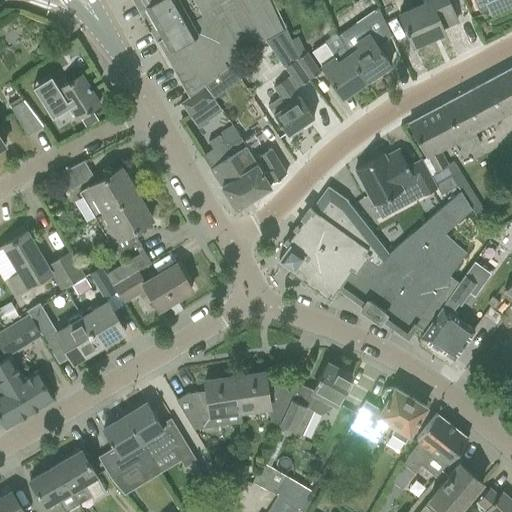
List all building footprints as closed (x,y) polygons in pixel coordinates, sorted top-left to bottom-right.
[(147,0),(149,2),(144,5),(162,37),(157,41),(158,43),(188,97),(189,97),(204,86),(213,79),(231,66),(228,62),(229,61),(237,57),(266,41),(285,29),(271,0),(147,0)] [(423,0),(425,3),(400,15),(413,45),(444,32),(442,27),(457,21),(447,0),(423,0)] [(511,0),(473,0),(479,13),(489,8),(491,12),(495,10),(496,13),(511,5),(511,0)] [(378,45),(392,36),(377,7),(336,35),(348,54),(366,81),(391,64),(378,45)] [(309,80),(295,59),(299,57),(285,29),(266,41),(284,67),(285,66),(293,78),(289,80),(288,79),(276,87),(286,103),(273,113),(287,134),(314,116),(300,96),(299,96),(294,88),(298,85),(298,87),(309,80)] [(366,81),(348,54),(337,61),(324,42),(310,52),(341,98),(366,81)] [(74,45),(66,50),(70,57),(78,52),(74,45)] [(299,57),(295,59),(309,80),(319,72),(306,52),(299,57)] [(237,57),(229,61),(238,75),(246,69),(237,57)] [(511,66),(408,123),(426,156),(427,156),(435,171),(447,164),(439,149),(457,140),(463,152),(479,143),(473,131),(511,110),(511,66)] [(50,75),(32,87),(51,117),(70,106),(77,118),(100,104),(81,74),(59,88),(58,88),(50,75)] [(188,97),(179,103),(189,116),(213,98),(209,93),(204,86),(189,97),(188,97)] [(213,98),(189,116),(197,127),(222,110),(213,98)] [(24,100),(11,108),(27,135),(44,126),(24,100)] [(98,120),(93,113),(81,120),(85,128),(98,120)] [(232,126),(218,135),(228,152),(230,151),(236,162),(232,165),(252,197),(270,186),(270,184),(286,174),(270,149),(257,157),(266,171),(262,174),(232,126)] [(213,148),(202,155),(236,208),(252,197),(232,165),(236,162),(230,151),(228,152),(218,135),(208,141),(213,148)] [(383,154),(374,159),(354,169),(374,204),(403,189),(402,188),(414,181),(422,196),(437,188),(436,185),(422,160),(421,160),(422,163),(409,170),(398,149),(385,157),(383,154)] [(93,177),(84,160),(60,173),(70,190),(93,177)] [(96,218),(136,193),(121,167),(80,192),(96,218)] [(437,188),(440,195),(457,186),(450,177),(436,185),(437,188)] [(328,187),(327,186),(311,209),(310,208),(307,212),(308,213),(305,216),(302,220),(303,220),(298,227),(297,226),(294,230),(295,231),(288,240),(287,240),(285,244),(286,245),(286,244),(288,246),(279,259),(292,268),(291,270),(290,270),(289,271),(293,274),(293,273),(302,279),(301,280),(305,283),(306,282),(314,288),(313,289),(317,291),(318,291),(326,297),(325,297),(329,300),(339,286),(365,304),(362,308),(379,320),(381,316),(407,334),(414,324),(423,330),(457,281),(448,275),(465,252),(444,233),(471,208),(460,191),(389,253),(347,201),(348,200),(329,187),(328,187)] [(152,219),(136,193),(96,218),(104,232),(99,238),(104,243),(111,254),(117,250),(119,254),(135,244),(131,237),(140,232),(137,228),(152,219)] [(26,231),(0,247),(0,248),(4,246),(18,270),(8,277),(17,293),(50,272),(61,291),(73,283),(85,276),(71,251),(59,259),(47,266),(37,249),(26,231)] [(113,285),(137,270),(147,265),(141,253),(106,274),(113,285)] [(137,270),(113,285),(122,302),(147,287),(159,309),(192,289),(177,264),(144,282),(137,270)] [(100,266),(89,273),(104,298),(115,292),(100,266)] [(423,330),(424,331),(420,337),(436,348),(437,347),(453,359),(474,329),(452,313),(458,303),(460,305),(475,283),(464,274),(458,282),(457,281),(423,330)] [(499,302),(491,296),(486,303),(494,309),(499,302)] [(90,308),(80,314),(99,347),(126,332),(108,301),(92,311),(90,308)] [(29,313),(32,317),(44,310),(40,303),(28,310),(29,313)] [(44,310),(32,317),(42,335),(43,336),(55,357),(66,350),(70,356),(73,363),(84,356),(86,358),(98,351),(97,348),(99,347),(80,314),(70,320),(72,323),(57,332),(55,329),(44,310)] [(29,313),(0,330),(0,347),(5,357),(42,335),(32,317),(29,313)] [(9,355),(0,360),(0,371),(12,385),(29,414),(53,400),(36,371),(23,379),(9,355)] [(299,383),(280,425),(290,430),(294,432),(305,407),(313,411),(319,414),(332,408),(335,403),(337,404),(352,376),(328,363),(312,390),(299,383)] [(12,385),(0,371),(0,392),(0,416),(6,427),(29,414),(12,385)] [(280,425),(299,383),(289,379),(266,382),(264,372),(235,376),(240,410),(269,406),(271,421),(280,425)] [(240,410),(235,376),(205,380),(206,391),(186,393),(176,400),(194,429),(240,422),(238,411),(240,410)] [(385,405),(382,410),(365,400),(349,427),(375,443),(387,422),(395,426),(390,434),(404,442),(425,407),(395,388),(395,389),(392,388),(385,389),(381,396),(383,404),(385,405)] [(147,402),(125,415),(141,442),(146,451),(152,460),(153,459),(155,463),(174,452),(179,460),(184,467),(197,460),(171,418),(160,424),(147,402)] [(403,463),(391,482),(401,489),(414,472),(420,464),(435,477),(446,463),(447,464),(467,439),(436,414),(416,439),(419,441),(409,454),(403,463)] [(125,415),(103,428),(110,440),(109,440),(111,444),(112,443),(119,455),(128,450),(141,472),(155,463),(153,459),(152,460),(141,442),(125,415)] [(124,471),(110,449),(98,456),(111,479),(124,471)] [(81,450),(55,465),(70,490),(83,482),(93,499),(105,491),(95,475),(96,475),(81,450)] [(276,498),(299,510),(300,509),(306,498),(311,490),(262,463),(253,483),(277,496),(276,498)] [(447,477),(417,511),(456,511),(470,496),(480,485),(481,483),(459,463),(452,471),(447,477)] [(70,490),(55,465),(30,480),(44,505),(45,505),(49,511),(66,511),(58,497),(70,490)] [(511,511),(511,501),(501,492),(498,497),(489,489),(476,504),(484,511),(511,511)] [(23,511),(11,491),(0,497),(0,511),(23,511)] [(297,511),(299,510),(276,498),(270,509),(276,511),(297,511)] [(306,498),(300,509),(304,511),(306,511),(313,502),(306,498)]
